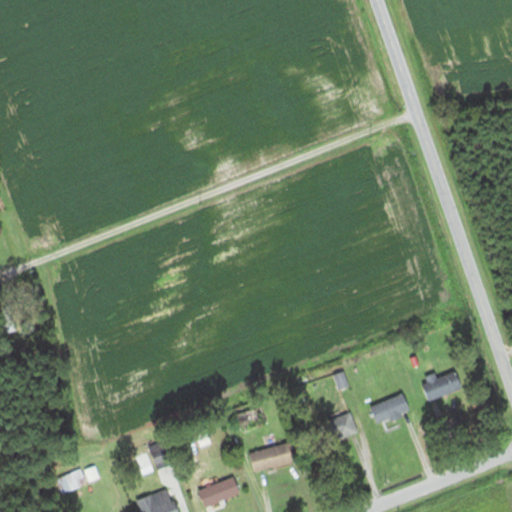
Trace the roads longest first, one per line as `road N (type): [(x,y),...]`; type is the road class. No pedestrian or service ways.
road 1 (residential): [(414,112),(18,270)]
road 2 (residential): [(511,391),(374,0)]
road 3 (residential): [(511,449),(355,511)]
